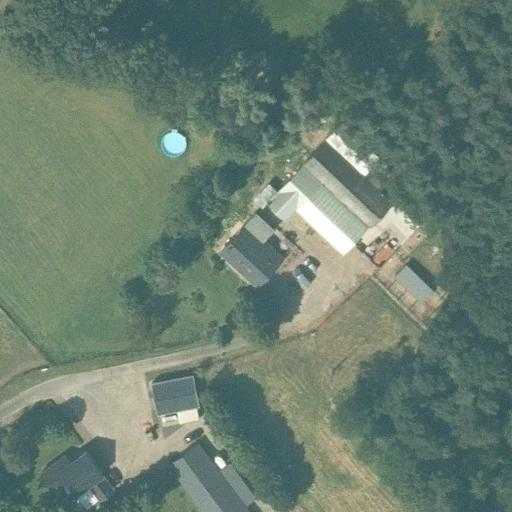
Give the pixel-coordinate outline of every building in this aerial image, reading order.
[(327,137),(268,200),(288,218),(298,207),(345,251),(393,199),(381,188),(363,171),(327,137)] [(246,224),(222,249),(243,269),(258,283),(282,257),(264,240),(276,227),(257,210),(245,223),(246,224)] [(375,232),(364,252),(385,264),(396,244),(375,232)] [(182,402),(151,426),(168,450),(200,426),(182,402)] [(252,511),(199,441),(171,462),(207,511),(252,511)] [(114,488),(86,449),(70,461),(65,454),(42,471),(55,488),(56,488),(64,499),(89,481),(101,497),(114,488)]
